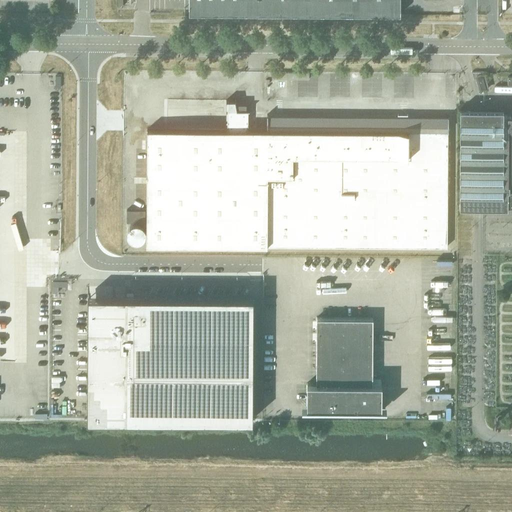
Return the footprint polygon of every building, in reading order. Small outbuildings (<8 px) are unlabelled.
[(400,13),(399,0),(189,0),(189,12),(400,13)] [(488,88),(484,74),(480,74),(477,76),(481,90),(488,88)] [(447,246),(448,131),(248,129),(248,109),(227,109),(227,129),(147,129),(146,244),(447,246)] [(511,115),(507,116),(508,112),(503,112),(503,109),(460,109),(459,207),(508,207),(508,204),(511,203),(511,115)] [(128,208),(128,220),(144,221),(144,209),(128,208)] [(253,296),(149,295),(147,295),(133,295),(133,291),(126,291),(126,295),(88,295),(87,323),(87,418),(252,419),(253,296)] [(372,383),(373,317),(317,317),(316,382),(307,382),(307,407),(381,408),(381,383),(372,383)]
